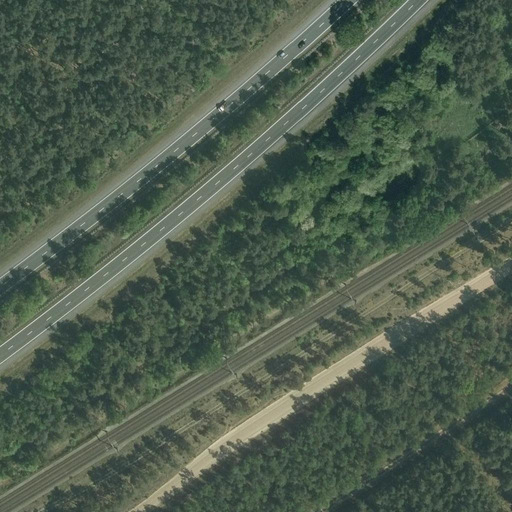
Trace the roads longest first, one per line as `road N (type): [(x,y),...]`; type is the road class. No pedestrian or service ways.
road 1 (track): [(40,511),(511,220)]
road 2 (motorway): [(0,356),(253,154),(419,0)]
road 3 (motorway): [(346,0),(223,110),(0,285)]
